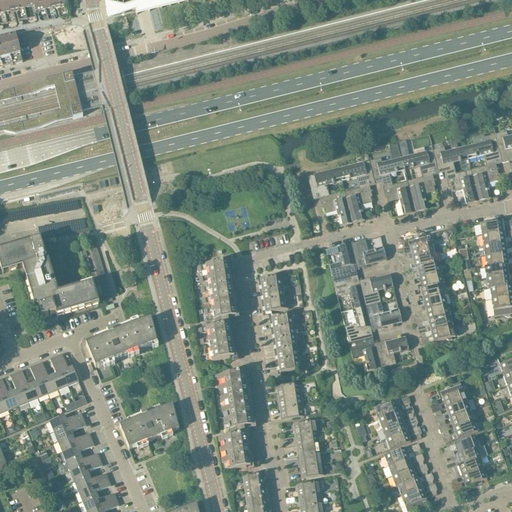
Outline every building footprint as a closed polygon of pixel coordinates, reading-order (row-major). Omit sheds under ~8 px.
[(72,24),(65,0),(0,0),(0,26),(40,17),(41,22),(43,21),(44,24),(34,27),(36,33),(72,24)] [(0,69),(23,64),(16,36),(0,39),(0,69)] [(84,77),(73,80),(72,76),(30,86),(32,95),(65,87),(71,111),(38,119),(40,128),(83,118),(82,114),(93,111),(90,102),(80,105),(76,91),(75,89),(87,86),(84,77)] [(511,137),(507,138),(505,134),(494,137),(499,155),(505,154),(507,161),(509,162),(511,161),(511,137)] [(474,146),(464,149),(467,161),(482,157),(485,168),(494,166),(495,164),(493,157),(499,155),(494,137),(484,139),(483,137),(472,140),(474,146)] [(396,145),(388,147),(389,153),(398,151),(396,145)] [(467,161),(464,149),(445,154),(444,149),(432,152),(436,165),(435,166),(436,170),(443,169),(445,176),(447,178),(456,176),(453,165),(467,161)] [(435,166),(436,165),(432,152),(401,160),(404,172),(419,168),(422,179),(430,177),(432,175),(430,167),(435,166)] [(404,172),(401,160),(381,165),(380,160),(369,163),(372,176),(373,181),(380,179),(382,188),(384,189),(392,187),(389,176),(404,172)] [(366,178),(372,176),(369,163),(338,171),(341,182),(355,179),(358,190),(367,188),(368,186),(366,178)] [(498,182),(496,174),(494,173),(485,175),(484,168),(470,172),(478,203),(491,200),(487,185),(498,182)] [(341,182),(338,171),(307,178),(310,192),(316,190),(318,198),(321,200),(329,198),(326,186),(341,182)] [(478,203),(470,172),(457,175),(458,181),(450,183),(449,185),(451,194),(462,191),(466,206),(478,203)] [(435,193),(433,184),(430,183),(422,185),(420,179),(407,182),(414,214),(427,211),(423,196),(435,193)] [(414,214),(407,182),(393,186),(395,192),(387,194),(385,196),(388,205),(399,202),(403,217),(414,214)] [(367,194),(359,196),(357,190),(344,193),(352,225),(364,222),(360,207),(371,204),(369,195),(367,194)] [(352,225),(344,193),(330,197),(331,203),(324,205),(323,207),(325,216),(335,213),(339,228),(352,225)] [(503,234),(502,223),(480,226),(481,237),(503,234)] [(505,245),(503,234),(481,237),(483,248),(505,245)] [(434,254),(429,237),(408,243),(412,259),(434,254)] [(358,258),(360,265),(363,267),(386,261),(383,249),(368,253),(365,241),(348,246),(352,259),(358,258)] [(54,278),(46,254),(45,254),(41,242),(32,245),(32,243),(0,252),(0,266),(3,275),(23,269),(28,286),(54,278)] [(507,255),(505,245),(483,248),(485,258),(507,255)] [(352,259),(348,246),(337,249),(340,264),(329,266),(333,283),(347,279),(345,273),(354,271),(355,269),(352,259)] [(436,264),(434,254),(412,259),(415,271),(417,270),(417,269),(436,264)] [(506,266),(508,266),(507,255),(485,258),(486,269),(506,266)] [(441,275),(438,263),(436,264),(417,269),(417,270),(420,280),(441,275)] [(236,318),(228,264),(197,268),(198,274),(206,273),(207,278),(199,280),(200,284),(207,283),(208,289),(200,290),(201,295),(209,294),(210,299),(202,300),(203,306),(211,304),(212,310),(204,311),(205,316),(213,315),(214,322),(215,328),(199,330),(200,335),(207,333),(208,339),(200,341),(201,346),(209,344),(210,350),(202,351),(203,356),(211,354),(212,362),(234,359),(228,320),(236,318)] [(508,277),(506,266),(486,269),(484,269),(486,280),(508,277)] [(442,286),(444,286),(441,275),(420,280),(422,290),(441,285),(442,286)] [(291,303),(290,297),(285,298),(284,292),(289,292),(289,287),(284,288),(283,282),(288,281),(287,276),(260,280),(265,314),(287,310),(286,303),(291,303)] [(380,304),(378,293),(393,289),(389,276),(366,282),(365,284),(367,292),(361,294),(364,308),(380,304)] [(509,286),(508,277),(486,280),(488,292),(490,291),(489,290),(509,287),(509,286)] [(99,306),(93,285),(59,295),(54,278),(28,286),(36,311),(38,310),(42,320),(56,316),(57,319),(99,306)] [(361,294),(359,285),(356,283),(349,285),(347,279),(333,283),(337,299),(348,296),(352,311),(364,308),(361,294)] [(444,296),(442,286),(441,285),(422,290),(420,290),(423,301),(444,296)] [(511,297),(511,291),(511,286),(509,286),(509,287),(489,290),(490,291),(491,301),(511,297)] [(447,307),(444,296),(423,301),(425,312),(447,307)] [(511,315),(511,297),(491,301),(494,318),(511,315)] [(368,321),(374,320),(376,328),(378,329),(401,323),(398,311),(383,315),(380,304),(364,308),(367,321),(368,321)] [(449,317),(447,307),(425,312),(428,322),(449,317)] [(368,321),(367,321),(364,308),(352,311),(356,326),(345,328),(349,345),(363,341),(361,335),(369,333),(370,330),(368,321)] [(306,362),(305,358),(300,359),(299,353),(305,352),(304,347),(298,347),(297,342),(303,341),(302,336),(297,337),(296,331),(301,331),(300,325),(295,326),(294,321),(299,320),(299,315),(271,319),(280,374),(302,370),(301,363),(306,362)] [(452,327),(449,317),(428,322),(431,333),(452,327)] [(157,345),(151,321),(114,336),(112,331),(106,333),(108,338),(85,347),(95,370),(157,345)] [(453,332),(452,327),(431,333),(433,344),(455,338),(458,337),(459,336),(458,332),(456,331),(453,332)] [(408,351),(405,338),(382,344),(380,347),(382,354),(377,356),(376,356),(380,370),(396,366),(394,355),(408,351)] [(377,356),(374,347),(372,345),(364,347),(363,341),(349,345),(353,361),(364,358),(368,373),(380,370),(376,356),(377,356)] [(78,384),(72,369),(68,371),(62,356),(56,358),(68,388),(78,384)] [(68,388),(56,358),(49,361),(56,376),(52,378),(58,392),(68,388)] [(511,374),(511,362),(499,367),(503,378),(511,374)] [(52,378),(48,379),(41,364),(36,366),(48,396),(58,392),(52,378)] [(48,396),(36,366),(30,369),(36,384),(32,385),(38,400),(48,396)] [(32,385),(28,387),(22,372),(16,375),(28,404),(38,400),(32,385)] [(252,427),(244,372),(216,376),(217,381),(222,380),(223,386),(218,387),(219,393),(223,392),(224,397),(219,398),(220,403),(225,402),(226,408),(221,409),(222,414),(227,413),(228,418),(223,419),(224,424),(228,423),(229,430),(230,430),(231,436),(218,438),(219,443),(223,442),(224,447),(220,448),(221,453),(225,453),(225,458),(222,459),(222,464),(226,464),(227,471),(250,467),(244,428),(252,427)] [(511,385),(511,374),(503,378),(507,388),(511,385)] [(28,404),(16,375),(9,377),(15,392),(12,394),(18,409),(28,404)] [(12,394),(8,396),(2,381),(0,381),(0,393),(8,413),(18,409),(12,394)] [(301,396),(299,385),(277,388),(278,399),(301,396)] [(467,402),(461,386),(440,393),(446,410),(467,402)] [(0,416),(8,413),(0,393),(0,416)] [(302,407),(301,396),(278,399),(280,410),(302,407)] [(470,412),(467,402),(446,410),(449,420),(470,412)] [(399,413),(395,403),(374,411),(378,421),(399,413)] [(178,431),(173,406),(147,417),(146,413),(140,416),(142,419),(119,429),(129,451),(178,431)] [(304,418),(302,407),(280,410),(281,421),(304,418)] [(474,422),(470,412),(449,420),(453,430),(474,422)] [(403,424),(399,413),(378,421),(382,431),(403,424)] [(84,422),(81,416),(66,422),(64,418),(49,424),(54,434),(84,422)] [(73,438),(71,434),(86,428),(84,422),(54,434),(58,444),(73,438)] [(317,433),(316,422),(293,426),(295,437),(317,433)] [(478,433),(474,422),(453,430),(457,441),(478,433)] [(406,434),(403,424),(382,431),(386,441),(406,434)] [(319,444),(317,433),(295,437),(296,447),(319,444)] [(410,444),(406,434),(386,441),(389,452),(410,444)] [(92,442),(89,436),(74,442),(73,438),(58,444),(62,454),(92,442)] [(477,450),(479,449),(475,438),(454,446),(458,456),(477,449),(477,450)] [(81,458),(79,453),(94,447),(92,442),(62,454),(66,464),(81,458)] [(320,455),(319,444),(296,447),(298,458),(320,455)] [(481,460),(477,450),(477,449),(458,456),(456,456),(460,467),(479,460),(479,461),(481,460)] [(409,461),(405,450),(384,458),(388,468),(409,461)] [(45,452),(38,455),(41,461),(47,458),(45,452)] [(322,465),(320,455),(298,458),(299,469),(322,465)] [(100,462),(97,456),(83,462),(81,458),(66,464),(62,465),(66,475),(70,474),(100,462)] [(479,461),(479,460),(460,467),(458,467),(462,478),(482,470),(479,461)] [(413,471),(409,461),(388,468),(392,478),(413,471)] [(89,478),(87,474),(102,468),(100,462),(70,474),(74,484),(89,478)] [(6,465),(0,467),(0,478),(10,475),(6,465)] [(324,476),(322,465),(299,469),(301,480),(324,476)] [(486,481),(482,470),(462,478),(466,488),(486,481)] [(416,480),(413,471),(392,478),(396,489),(398,488),(397,488),(416,481),(416,480)] [(108,482),(106,476),(91,482),(89,478),(74,484),(78,494),(108,482)] [(267,487),(265,476),(242,480),(244,491),(267,487)] [(422,490),(418,480),(416,480),(416,481),(397,488),(398,488),(401,498),(422,490)] [(97,498),(96,493),(111,487),(108,482),(78,494),(82,504),(97,498)] [(321,494),(319,483),(297,486),(298,498),(321,494)] [(269,498),(267,487),(244,491),(246,501),(269,498)] [(413,511),(428,507),(422,490),(401,498),(406,511),(413,511)] [(60,492),(54,494),(58,503),(63,500),(60,492)] [(322,505),(321,494),(298,498),(300,508),(322,505)] [(91,511),(116,502),(114,496),(99,502),(97,498),(82,504),(85,511),(91,511)] [(247,511),(270,509),(269,498),(246,501),(247,511)] [(107,511),(119,507),(116,502),(91,511),(107,511)]
